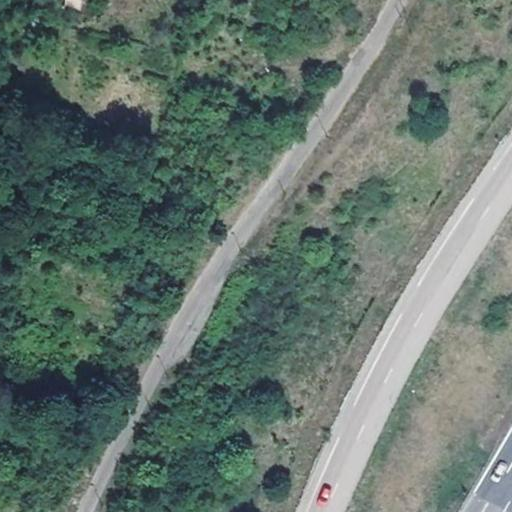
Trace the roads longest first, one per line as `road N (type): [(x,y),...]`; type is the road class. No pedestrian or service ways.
road 1 (residential): [(398,0),(224,254),(85,511)]
road 2 (motorway): [(511,173),(383,382),(325,511)]
